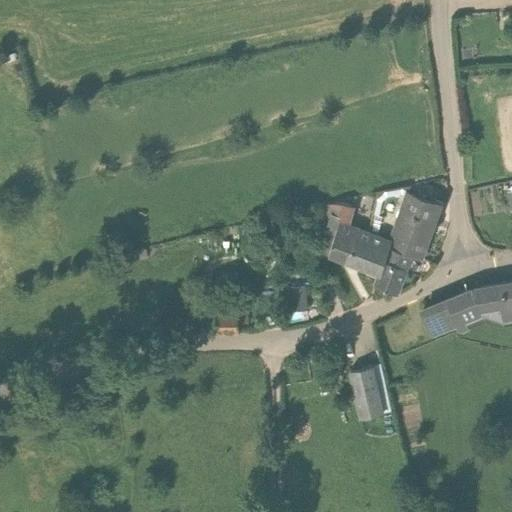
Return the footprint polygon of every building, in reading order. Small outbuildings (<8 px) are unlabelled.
[(411,252),(411,253),(421,257),(431,230),(428,229),(438,202),(419,196),(408,192),(410,185),(378,192),(377,192),(368,227),(377,230),(381,216),(378,215),(382,201),(385,198),(387,195),(401,193),(406,195),(391,239),(389,245),(411,252)] [(329,204),(321,229),(314,248),(347,259),(358,227),(349,223),(354,206),(341,202),(329,204)] [(358,227),(347,259),(379,271),(380,271),(389,245),(391,239),(377,233),(358,227)] [(380,271),(379,271),(375,283),(397,291),(411,253),(411,252),(389,245),(380,271)] [(239,270),(219,270),(219,284),(239,284),(239,270)] [(418,305),(418,306),(426,333),(440,328),(442,335),(462,328),(458,317),(480,311),(479,304),(503,298),(507,312),(511,311),(511,279),(475,286),(433,298),(434,300),(418,305)] [(291,309),(307,308),(305,285),(290,286),(291,309)] [(215,300),(216,309),(217,329),(239,328),(239,327),(238,308),(237,298),(215,300)] [(239,327),(250,326),(248,298),(237,298),(238,308),(239,327)] [(381,362),(373,364),(378,388),(386,386),(381,362)] [(351,370),(355,389),(361,416),(382,411),(377,385),(372,365),(351,370)] [(391,410),(386,386),(378,388),(383,412),(391,410)]
